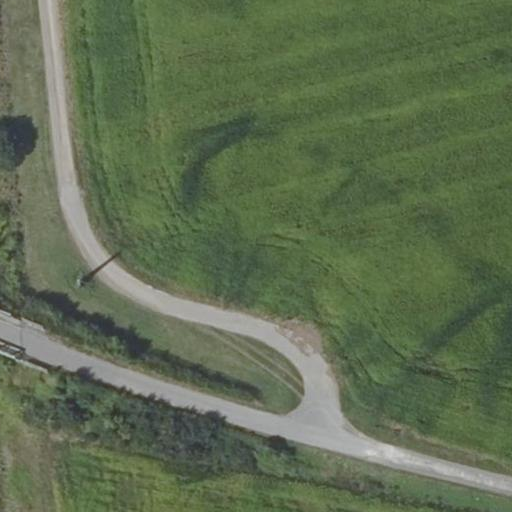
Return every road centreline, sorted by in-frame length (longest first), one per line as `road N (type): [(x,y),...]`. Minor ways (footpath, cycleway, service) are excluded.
road 1 (unclassified): [(47,0),(70,203),(96,270),(142,303),(265,335),(306,364),(315,437)]
road 2 (track): [(511,488),(136,387),(0,332)]
